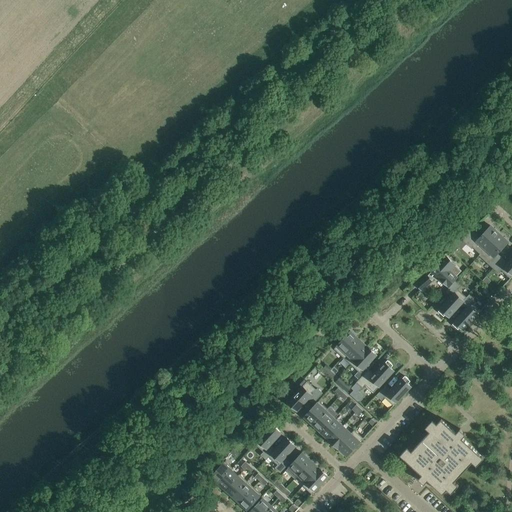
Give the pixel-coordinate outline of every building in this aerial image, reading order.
[(473,247),(480,254),(499,234),(491,226),(480,237),(472,230),(462,239),(472,248),(473,247)] [(508,242),(499,234),(480,254),(479,255),(493,268),(502,258),(497,254),(508,242)] [(427,276),(417,285),(422,290),(432,281),(431,281),(437,275),(448,286),(457,277),(456,276),(462,270),(453,261),(447,256),(441,263),(440,261),(432,270),(432,271),(427,276)] [(501,270),(510,278),(511,276),(511,258),(508,263),(502,258),(493,268),(499,273),(501,270)] [(449,316),(460,304),(467,297),(458,289),(460,286),(455,281),(446,291),(451,296),(440,308),(441,308),(438,311),(444,316),(446,313),(449,316)] [(467,297),(460,304),(465,309),(454,321),(455,321),(452,324),(458,329),(461,327),(464,329),(481,311),(472,302),(475,299),(469,294),(467,297)] [(334,349),(343,357),(359,339),(350,331),(334,349)] [(343,357),(351,364),(367,347),(359,339),(343,357)] [(367,347),(351,364),(359,371),(355,375),(359,379),(368,370),(374,363),(371,360),(376,355),(367,347)] [(365,385),(373,393),(393,371),(390,368),(393,365),(388,360),(385,363),(384,362),(373,374),(368,370),(359,379),(356,382),(363,388),(365,385)] [(393,405),(411,387),(408,384),(410,381),(405,376),(402,379),(402,378),(391,390),(386,385),(376,395),(382,400),(384,397),(393,405)] [(308,398),(313,403),(323,393),(317,388),(316,389),(307,381),(288,402),(297,410),(308,398)] [(304,416),(313,425),(328,409),(319,401),(304,416)] [(328,409),(313,425),(321,432),(335,418),(338,414),(330,406),(328,409)] [(343,426),(335,418),(321,432),(330,440),(343,426)] [(430,431),(405,459),(419,471),(422,475),(419,479),(424,484),(428,480),(433,484),(443,494),(447,489),(450,492),(452,493),(454,491),(459,485),(457,484),(455,481),(480,454),(462,438),(466,434),(460,429),(457,433),(441,419),(437,423),(433,420),(426,427),(428,429),(430,431)] [(281,433),(272,425),(255,443),(263,452),(261,455),(266,460),(269,457),(275,449),(270,445),(281,433)] [(343,426),(330,440),(338,448),(352,433),(351,433),(343,426)] [(338,448),(347,456),(363,438),(354,430),(351,433),(352,433),(338,448)] [(286,438),(275,449),(269,457),(278,465),(275,468),(280,473),(290,463),(284,458),(295,446),(286,438)] [(295,479),(298,475),(311,461),(302,453),(286,470),(295,479)] [(230,465),(225,461),(211,476),(219,483),(231,470),(233,468),(230,465)] [(306,482),(319,468),(311,461),(298,475),(306,482)] [(328,476),(319,468),(306,482),(303,486),(312,494),(328,476)] [(231,470),(219,483),(226,490),(238,476),(231,470)] [(233,496),(247,481),(239,474),(238,476),(226,490),(233,496)] [(240,503),(254,487),(247,481),(233,496),(240,503)] [(261,494),(254,487),(240,503),(247,509),(261,494)] [(250,511),(265,511),(271,506),(263,498),(250,511)] [(294,502),(299,507),(303,504),(298,499),(294,502)]
